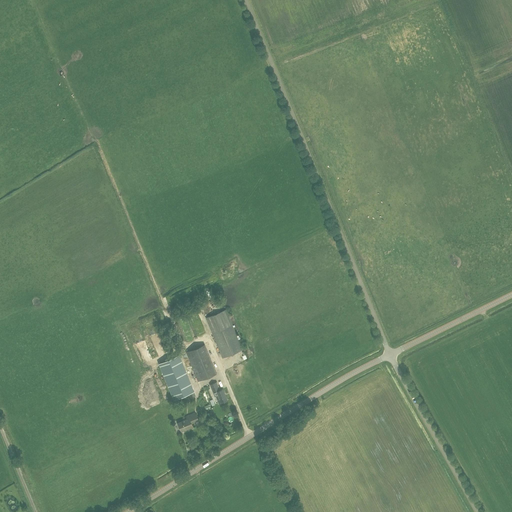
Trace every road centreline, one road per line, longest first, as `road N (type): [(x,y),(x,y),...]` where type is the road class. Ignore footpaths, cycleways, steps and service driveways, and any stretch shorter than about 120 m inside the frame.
road 1 (unclassified): [(390,356),(246,0)]
road 2 (tertiary): [(129,511),(390,356)]
road 3 (unclassified): [(477,511),(390,356)]
road 4 (tertiary): [(390,356),(511,295)]
